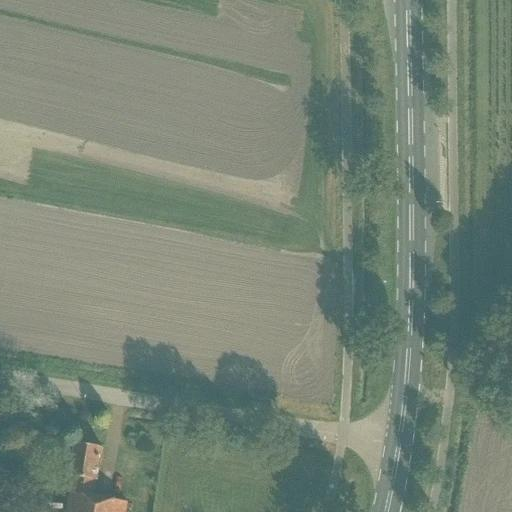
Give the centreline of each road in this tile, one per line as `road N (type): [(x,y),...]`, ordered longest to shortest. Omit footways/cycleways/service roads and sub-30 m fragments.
road 1 (primary): [(400,430),(412,289),(406,0)]
road 2 (unclassified): [(0,378),(315,431),(400,430)]
